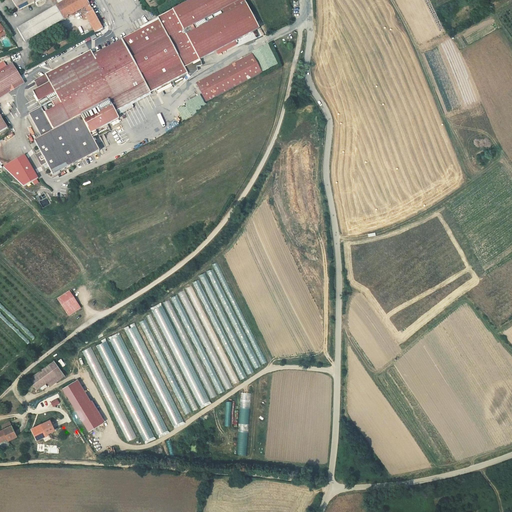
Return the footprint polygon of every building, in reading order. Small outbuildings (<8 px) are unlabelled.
[(12,0),(18,11),(38,0),(12,0)] [(90,16),(84,18),(94,34),(102,30),(86,0),(51,0),(52,0),(70,0),(17,29),(24,42),(66,20),(86,9),(90,16)] [(258,29),(242,0),(190,0),(157,17),(159,21),(163,28),(157,31),(126,47),(124,43),(95,59),(49,83),(45,74),(33,81),(38,90),(31,93),(39,108),(27,115),(39,138),(32,142),(38,152),(33,155),(39,167),(44,164),(51,177),(108,146),(101,132),(107,129),(105,125),(104,125),(117,118),(114,111),(188,72),(195,71),(195,66),(200,64),(198,59),(258,29)] [(157,31),(163,28),(159,21),(153,24),(157,31)] [(122,40),(124,43),(126,47),(157,31),(153,24),(122,40)] [(45,74),(49,83),(95,59),(90,51),(45,74)] [(231,63),(240,81),(259,71),(250,53),(231,63)] [(11,65),(7,67),(3,61),(0,62),(0,93),(21,81),(11,65)] [(206,76),(215,94),(240,81),(231,63),(206,76)] [(194,83),(203,101),(215,94),(206,76),(194,83)] [(24,154),(3,167),(22,187),(32,182),(36,179),(37,178),(24,154)] [(69,294),(56,302),(67,319),(79,311),(69,294)] [(171,318),(173,317),(172,315),(175,313),(168,300),(163,302),(171,318)] [(161,305),(152,309),(175,358),(179,356),(177,352),(182,349),(161,305)] [(139,322),(152,348),(158,345),(145,319),(139,322)] [(99,343),(139,442),(154,436),(164,432),(123,332),(109,338),(109,339),(99,343)] [(84,350),(124,442),(133,438),(93,346),(84,350)] [(179,362),(197,406),(207,402),(194,369),(187,372),(182,361),(179,362)] [(50,385),(64,375),(54,362),(30,379),(37,389),(48,382),(50,385)] [(233,384),(239,381),(235,373),(229,375),(233,384)] [(226,389),(232,386),(227,376),(221,379),(226,389)] [(77,381),(64,390),(89,431),(103,422),(77,381)] [(206,387),(210,398),(216,395),(211,385),(206,387)] [(240,393),(238,454),(247,455),(249,393),(240,393)] [(11,442),(19,438),(14,426),(12,422),(5,426),(6,430),(0,432),(0,441),(9,438),(11,442)] [(53,422),(37,429),(39,435),(37,436),(39,442),(49,438),(48,437),(58,433),(53,422)] [(11,442),(9,438),(0,441),(0,443),(1,446),(11,442)]
